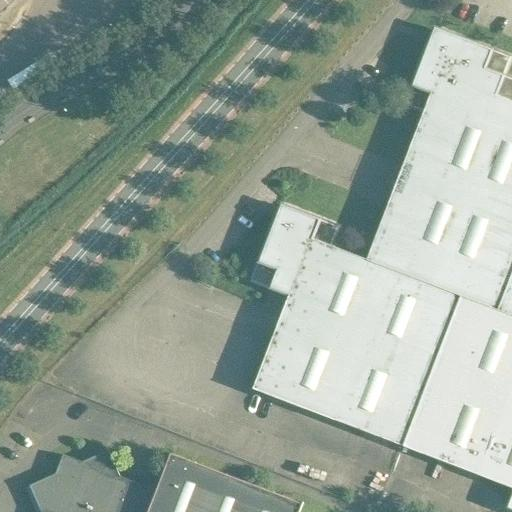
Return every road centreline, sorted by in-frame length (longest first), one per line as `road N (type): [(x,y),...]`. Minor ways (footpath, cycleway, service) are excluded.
road 1 (unclassified): [(57,383),(402,0)]
road 2 (tertiary): [(0,343),(312,0)]
